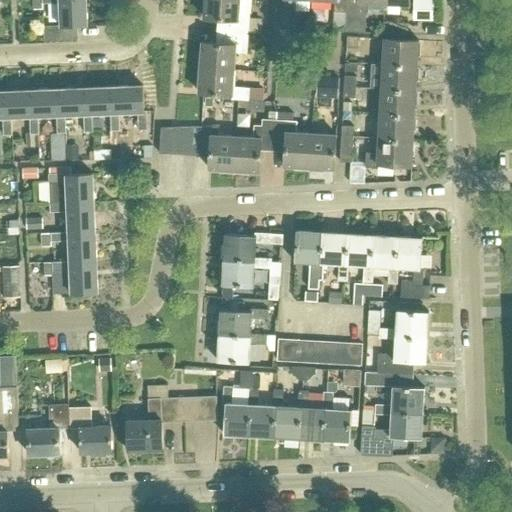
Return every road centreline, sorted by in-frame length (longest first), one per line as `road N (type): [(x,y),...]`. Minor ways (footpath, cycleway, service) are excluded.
road 1 (residential): [(0,322),(124,318),(147,309),(167,231),(180,213),(199,207),(465,196)]
road 2 (residential): [(436,511),(400,483),(101,495)]
road 3 (residential): [(446,511),(474,472),(465,196)]
road 4 (residential): [(465,196),(457,0)]
road 5 (residential): [(0,57),(117,52),(142,33),(149,0)]
